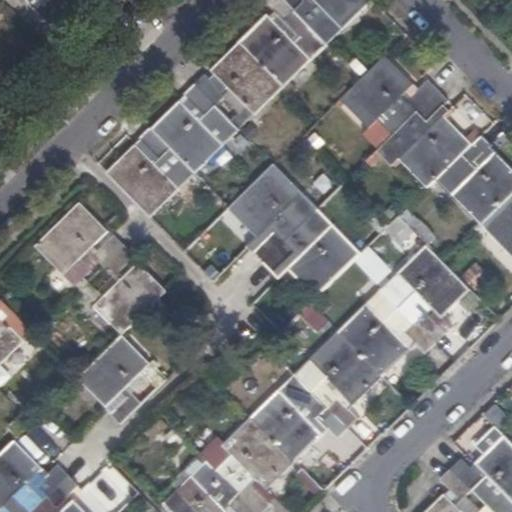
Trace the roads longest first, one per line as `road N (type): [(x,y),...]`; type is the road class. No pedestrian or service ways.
road 1 (residential): [(66,140),(240,319),(85,471)]
road 2 (residential): [(371,493),(400,447),(511,342)]
road 3 (residential): [(207,0),(66,140)]
road 4 (residential): [(511,96),(417,0)]
